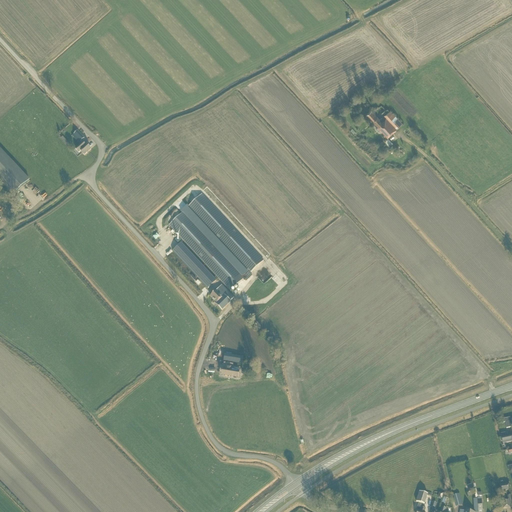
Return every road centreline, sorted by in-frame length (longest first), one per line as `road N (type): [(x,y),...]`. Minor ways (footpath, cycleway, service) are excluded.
road 1 (unclassified): [(294,482),(272,462),(230,453),(212,439),(196,385),(210,318),(91,182),(99,144),(0,37)]
road 2 (unclassified): [(511,251),(420,148)]
road 3 (primary): [(417,421),(294,482)]
road 4 (primary): [(298,487),(417,421)]
